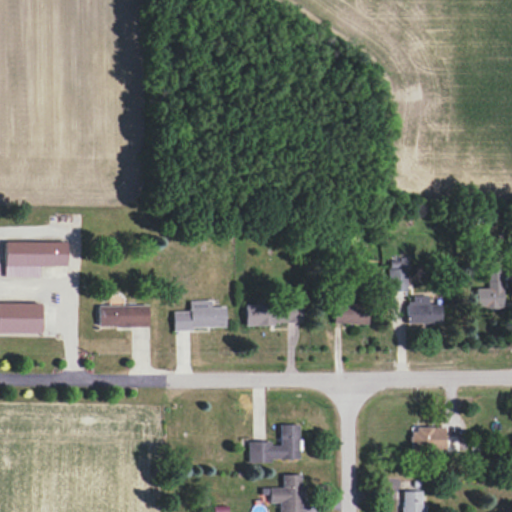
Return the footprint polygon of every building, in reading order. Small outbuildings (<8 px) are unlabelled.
[(65,242),(3,241),(2,277),(38,277),(38,266),(64,266),(65,242)] [(386,291),(405,290),(404,259),(385,260),(386,291)] [(474,308),(500,309),(501,265),(486,264),(485,288),(474,288),(474,308)] [(439,324),(439,304),(426,304),(426,296),(406,296),(406,323),(439,324)] [(223,307),(209,307),(209,301),(186,301),(186,311),(171,312),(171,329),(223,328),(223,307)] [(0,333),(39,334),(39,303),(0,302),(0,333)] [(300,324),(299,303),(243,305),(244,325),(300,324)] [(366,304),(332,303),(332,324),(365,324),(366,304)] [(146,305),(96,306),(96,327),(146,326),(146,305)] [(278,425),(278,446),(269,446),(269,442),(246,442),(246,463),(269,463),(269,459),(298,459),(297,425),(278,425)] [(442,428),(410,428),(410,450),(443,449),(442,428)] [(277,511),(300,511),(300,474),(280,475),(280,488),(259,488),(259,495),(267,495),(267,504),(277,503),(277,511)] [(419,511),(419,491),(400,492),(400,511),(419,511)]
